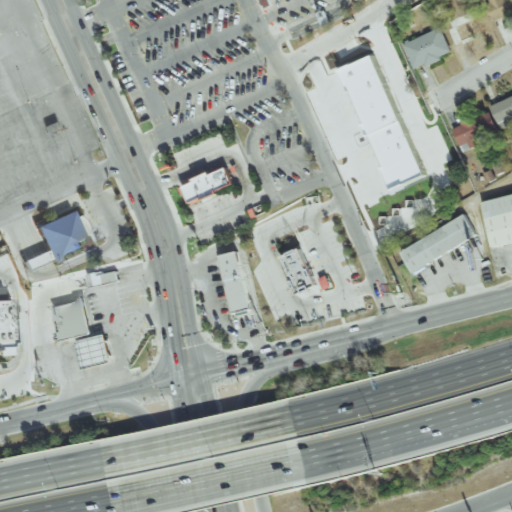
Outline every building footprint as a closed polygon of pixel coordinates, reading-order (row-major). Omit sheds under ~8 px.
[(511,13),(511,0),(488,0),(489,2),(486,3),(493,21),(511,13)] [(318,13),(323,27),(333,23),(327,9),(318,13)] [(415,69),(453,53),(441,27),(404,43),(415,69)] [(511,95),(491,105),(501,128),(511,123),(511,95)] [(452,126),(460,146),(469,142),(472,148),(483,143),(480,137),(495,131),(487,112),(452,126)] [(183,192),(189,207),(202,202),(203,205),(219,199),(218,195),(233,189),(226,174),(211,180),(209,177),(194,184),(195,187),(183,192)] [(511,243),(511,193),(483,200),(494,247),(511,243)] [(65,215),(29,231),(40,254),(44,263),(46,267),(82,251),(79,244),(68,221),(65,215)] [(401,248),(412,270),(478,238),(467,216),(401,248)] [(68,221),(71,220),(73,222),(76,224),(78,227),(79,230),(80,233),(81,236),(81,239),(82,243),(79,244),(68,221)] [(297,253),(277,263),(294,298),(314,288),(297,253)] [(16,265),(20,274),(44,263),(40,254),(16,265)] [(232,256),(215,261),(228,308),(231,318),(248,313),(232,256)] [(83,278),(86,292),(116,285),(113,275),(99,278),(98,274),(83,278)] [(0,300),(0,355),(11,355),(8,300),(0,300)] [(77,301),(66,304),(66,307),(46,312),(55,346),(87,338),(77,301)] [(72,347),(79,375),(109,367),(102,339),(72,347)]
